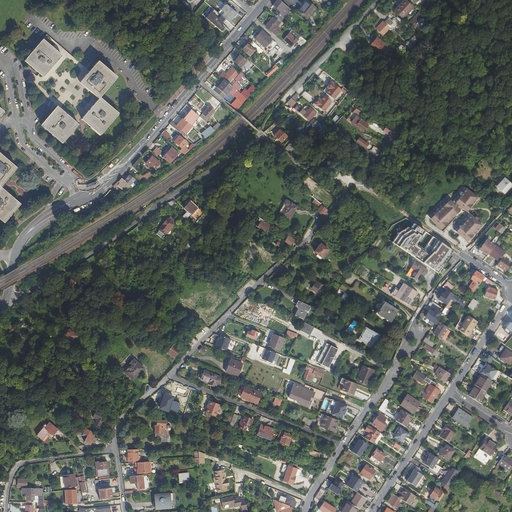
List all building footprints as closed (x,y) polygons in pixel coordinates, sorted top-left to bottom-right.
[(291,10),(279,0),(277,0),(273,6),(278,10),(274,15),(282,21),(291,10)] [(404,0),(398,7),(406,15),(413,8),(404,0)] [(306,1),(299,11),(308,19),(316,9),(306,1)] [(406,15),(398,7),(395,10),(403,18),(406,15)] [(205,18),(221,30),(224,27),(221,24),(226,19),(213,8),(205,18)] [(421,11),(412,21),(416,25),(426,15),(421,11)] [(384,23),(390,28),(394,23),(392,21),(389,18),(384,23)] [(278,24),(271,19),(264,27),(273,35),(276,31),(274,29),(278,24)] [(394,19),(392,21),(394,23),(390,28),(389,29),(390,30),(391,30),(393,31),(394,30),(395,31),(400,26),(397,23),(398,22),(394,19)] [(390,28),(384,23),(383,22),(377,29),(383,35),(389,29),(390,28)] [(260,33),(254,39),(259,44),(263,40),(265,41),(267,38),(260,33)] [(299,39),(294,34),(286,43),(294,49),(301,41),(299,39)] [(414,36),(406,45),(411,49),(413,47),(413,46),(418,40),(414,36)] [(378,38),(372,44),(379,51),(385,44),(378,38)] [(33,67),(43,75),(60,56),(41,40),(24,59),(33,67)] [(271,40),(265,47),(267,48),(265,51),(271,56),(276,51),(273,48),(276,45),(271,40)] [(247,44),(242,50),(249,57),(254,51),(247,44)] [(393,47),(391,46),(382,57),(384,58),(393,47)] [(239,56),(234,62),(241,69),(247,62),(239,56)] [(277,68),(284,64),(281,60),(275,64),(277,68)] [(80,81),(99,98),(102,95),(116,79),(97,62),(80,81)] [(268,77),(277,69),(274,67),(266,75),(268,77)] [(217,68),(215,71),(223,79),(226,76),(223,72),(222,73),(217,68)] [(233,70),(232,71),(228,76),(226,79),(229,82),(228,83),(233,87),(237,82),(242,76),(243,75),(241,73),(235,80),(236,81),(235,83),(231,79),(233,77),(234,78),(238,74),(233,70)] [(213,87),(212,89),(223,99),(233,87),(228,83),(225,80),(217,88),(216,88),(214,87),(213,87)] [(330,81),(323,92),(335,99),(342,89),(330,81)] [(246,99),(250,95),(256,88),(253,86),(248,92),(244,97),(246,99)] [(233,107),(237,110),(246,99),(244,97),(240,94),(239,93),(238,92),(234,96),(239,100),(233,107)] [(297,101),(301,97),(297,93),(293,98),(297,101)] [(321,93),(313,104),(325,112),(333,101),(321,93)] [(208,102),(211,104),(217,109),(221,104),(213,97),(208,102)] [(98,99),(81,118),(85,121),(100,134),(117,116),(98,99)] [(69,131),(76,124),(57,107),(41,125),(60,142),(69,131)] [(215,111),(209,107),(200,117),(205,122),(215,111)] [(302,109),(299,113),(310,122),(317,114),(311,108),(307,113),(302,109)] [(191,110),(183,120),(191,126),(199,116),(191,110)] [(357,117),(353,123),(364,132),(368,125),(357,117)] [(192,127),(191,126),(183,120),(182,119),(177,126),(172,122),(169,125),(177,131),(179,129),(185,134),(192,127)] [(316,122),(314,125),(320,131),(322,128),(316,122)] [(204,137),(206,138),(215,131),(211,127),(201,135),(204,137)] [(279,130),(274,136),(281,143),(287,137),(279,130)] [(161,135),(167,139),(169,136),(164,131),(161,135)] [(184,154),(189,151),(184,147),(187,143),(179,136),(174,142),(182,149),(181,151),(184,154)] [(206,138),(204,137),(194,145),(195,146),(197,145),(206,138)] [(357,142),(366,148),(368,145),(360,138),(357,142)] [(376,139),(376,140),(375,142),(373,141),(371,144),(380,150),(384,145),(376,139)] [(292,154),(299,147),(293,142),(286,149),(292,154)] [(156,147),(152,152),(159,158),(161,155),(160,154),(162,152),(156,147)] [(171,148),(163,158),(170,163),(178,154),(171,148)] [(0,154),(0,183),(2,182),(15,167),(0,154)] [(152,157),(146,164),(149,167),(148,168),(152,172),(160,163),(152,157)] [(319,165),(316,170),(320,173),(329,180),(332,174),(324,168),(319,165)] [(34,177),(38,173),(34,168),(30,172),(34,177)] [(122,179),(119,183),(120,184),(117,186),(124,192),(128,189),(130,187),(130,186),(135,181),(130,177),(126,182),(122,179)] [(511,184),(505,178),(498,187),(505,193),(511,185),(511,184)] [(0,188),(0,223),(9,213),(18,204),(0,188)] [(455,204),(467,212),(478,197),(466,189),(455,204)] [(318,190),(312,197),(315,200),(321,205),(327,197),(318,190)] [(215,203),(207,196),(203,200),(212,207),(215,203)] [(286,206),(281,214),(290,219),(297,207),(286,200),(283,205),(286,206)] [(321,205),(315,200),(312,202),(319,208),(317,211),(321,215),(322,214),(324,216),(328,210),(321,205)] [(460,211),(450,200),(430,219),(441,230),(460,211)] [(202,213),(190,202),(184,209),(187,211),(185,214),(187,217),(190,214),(196,219),(202,213)] [(170,203),(166,207),(172,212),(175,208),(170,203)] [(456,232),(467,242),(482,225),(471,215),(456,232)] [(175,224),(174,220),(173,223),(169,220),(168,219),(159,230),(166,235),(175,224)] [(259,219),(255,226),(259,228),(259,229),(267,233),(270,226),(263,222),(264,221),(259,219)] [(495,228),(503,234),(506,230),(498,224),(495,228)] [(394,228),(391,226),(384,237),(385,238),(387,234),(389,236),(394,228)] [(288,236),(284,241),(291,245),(294,240),(288,236)] [(489,254),(495,246),(496,243),(489,238),(487,241),(487,240),(481,246),(489,254)] [(273,243),(272,242),(270,246),(274,248),(275,246),(280,249),(283,245),(274,241),(273,243)] [(441,248),(434,243),(433,243),(430,245),(427,249),(425,248),(424,247),(422,247),(420,248),(417,253),(416,254),(417,255),(417,256),(430,265),(431,265),(432,265),(433,265),(434,264),(442,252),(442,251),(442,249),(441,248)] [(321,244),(314,252),(322,258),(329,250),(321,244)] [(198,245),(192,255),(196,257),(202,248),(198,245)] [(505,253),(495,246),(489,254),(499,261),(502,257),(505,253)] [(499,261),(497,264),(507,270),(511,264),(502,257),(499,261)] [(415,262),(411,267),(415,270),(411,277),(416,280),(420,274),(424,276),(427,270),(415,262)] [(253,263),(249,269),(256,273),(260,267),(253,263)] [(239,271),(236,276),(234,280),(242,284),(244,281),(247,276),(239,271)] [(471,279),(479,284),(484,276),(476,271),(471,279)] [(71,279),(66,286),(73,292),(78,285),(71,279)] [(314,283),(311,288),(319,293),(323,286),(316,282),(315,284),(314,283)] [(343,284),(339,289),(342,291),(343,292),(340,297),(347,302),(351,297),(352,298),(361,285),(357,282),(353,288),(349,288),(343,284)] [(409,306),(411,303),(410,302),(414,295),(415,296),(417,292),(407,286),(402,293),(399,290),(395,297),(409,306)] [(493,289),(488,287),(485,296),(494,299),(497,291),(493,290),(493,289)] [(219,299),(216,303),(219,305),(220,303),(224,306),(231,296),(224,291),(221,295),(219,293),(218,293),(216,296),(216,297),(219,299)] [(454,302),(459,305),(461,302),(453,296),(450,300),(454,302)] [(469,304),(468,305),(473,309),(477,302),(473,299),(469,304)] [(386,301),(377,314),(390,322),(397,311),(393,308),(394,306),(386,301)] [(298,302),(296,306),(299,307),(295,315),(302,319),(306,311),(308,312),(310,307),(298,302)] [(270,311),(271,308),(265,305),(264,308),(261,307),(260,310),(258,309),(254,319),(262,322),(266,312),(264,312),(265,309),(270,311)] [(430,321),(429,323),(433,325),(441,311),(431,305),(423,317),(430,321)] [(206,312),(200,320),(208,325),(214,317),(206,312)] [(201,322),(193,316),(187,326),(196,332),(198,328),(197,328),(201,322)] [(476,321),(469,316),(463,325),(460,323),(456,329),(468,337),(471,331),(470,330),(476,321)] [(505,318),(502,322),(511,328),(511,327),(511,317),(511,319),(510,319),(509,319),(508,320),(505,318)] [(354,320),(347,328),(350,332),(358,324),(354,320)] [(437,320),(435,323),(438,325),(433,333),(441,338),(444,340),(450,331),(447,329),(448,328),(437,320)] [(22,334),(8,323),(5,327),(19,338),(22,334)] [(304,327),(302,331),(309,335),(312,331),(304,327)] [(365,327),(357,340),(373,349),(381,336),(365,327)] [(39,348),(50,333),(45,329),(38,338),(31,332),(26,337),(34,344),(39,348)] [(190,333),(185,329),(177,340),(186,346),(191,339),(188,337),(190,333)] [(69,330),(63,338),(71,344),(77,336),(69,330)] [(251,333),(248,332),(246,336),(255,339),(258,333),(252,330),(251,333)] [(26,337),(22,334),(19,338),(32,347),(34,344),(26,337)] [(226,350),(231,339),(219,334),(215,346),(226,350)] [(284,339),(273,335),(269,346),(280,350),(284,339)] [(436,344),(426,337),(423,341),(433,348),(436,344)] [(17,348),(24,353),(29,347),(23,342),(17,348)] [(164,351),(161,354),(173,361),(180,350),(173,345),(167,353),(164,351)] [(426,345),(424,348),(437,357),(439,353),(426,345)] [(12,348),(3,359),(11,365),(13,363),(11,361),(18,353),(12,348)] [(335,354),(324,348),(319,358),(320,359),(318,362),(326,367),(328,363),(328,364),(330,360),(332,361),(335,354)] [(276,352),(266,349),(262,359),(271,363),(274,358),(276,352)] [(511,353),(506,349),(500,358),(510,365),(511,361),(511,353)] [(133,359),(129,364),(130,365),(124,372),(133,380),(144,368),(133,359)] [(242,364),(231,359),(226,372),(237,377),(242,364)] [(491,381),(498,370),(487,363),(483,369),(482,369),(479,373),(481,375),(491,381)] [(284,368),(282,372),(289,375),(292,367),(288,365),(286,369),(284,368)] [(323,378),(325,372),(307,365),(305,370),(304,369),(300,377),(310,381),(313,374),(323,378)] [(362,366),(356,380),(368,385),(374,371),(362,366)] [(439,368),(435,373),(437,374),(436,377),(444,382),(449,374),(439,368)] [(204,370),(201,379),(209,382),(208,384),(216,387),(217,384),(218,385),(221,377),(204,370)] [(417,371),(413,377),(422,383),(426,377),(417,371)] [(475,386),(485,392),(492,382),(491,381),(481,375),(475,385),(475,386)] [(426,378),(424,381),(430,385),(422,397),(432,403),(439,390),(435,387),(436,385),(426,378)] [(338,389),(354,395),(358,384),(341,379),(338,389)] [(314,393),(292,385),(287,399),(306,406),(310,396),(313,397),(314,393)] [(244,386),(240,397),(257,404),(261,393),(244,386)] [(479,403),(486,392),(485,392),(475,386),(469,396),(479,403)] [(160,408),(168,411),(173,397),(165,394),(160,408)] [(407,395),(401,405),(413,413),(419,403),(407,395)] [(279,406),(282,399),(275,397),(272,404),(279,406)] [(388,401),(385,399),(378,410),(388,416),(391,412),(384,408),(388,401)] [(330,400),(326,412),(342,418),(346,406),(330,400)] [(220,404),(211,401),(207,413),(215,416),(220,404)] [(472,417),(460,409),(454,418),(466,426),(472,417)] [(69,416),(80,424),(85,417),(75,410),(72,413),(71,412),(69,416)] [(396,421),(405,427),(412,417),(402,410),(395,421),(396,421)] [(97,420),(95,424),(99,427),(105,416),(95,412),(93,418),(97,420)] [(379,413),(372,424),(381,431),(386,424),(384,422),(387,418),(379,413)] [(339,420),(324,415),(320,426),(334,431),(339,420)] [(245,416),(239,429),(246,431),(248,425),(251,426),(253,419),(245,416)] [(157,426),(155,426),(155,433),(155,437),(161,437),(161,441),(169,442),(170,426),(165,426),(165,421),(157,421),(157,426)] [(44,427),(37,435),(43,440),(47,435),(51,438),(58,430),(49,423),(45,428),(44,427)] [(261,425),(257,435),(270,440),(272,434),(268,433),(269,428),(261,425)] [(368,433),(365,438),(373,443),(380,433),(369,425),(365,431),(368,433)] [(447,425),(440,437),(448,443),(456,431),(447,425)] [(68,427),(65,431),(75,439),(77,435),(68,427)] [(400,427),(393,438),(402,443),(406,437),(407,438),(410,433),(400,427)] [(85,442),(90,445),(91,442),(94,443),(97,439),(94,438),(95,435),(85,429),(83,433),(88,436),(85,442)] [(283,437),(282,437),(279,442),(288,446),(290,440),(288,439),(290,435),(284,433),(283,437)] [(496,446),(486,439),(480,449),(490,455),(496,446)] [(440,451),(443,446),(436,440),(432,444),(440,451)] [(455,451),(447,445),(442,452),(440,456),(448,461),(455,451)] [(372,450),(369,454),(381,462),(385,455),(376,449),(374,452),(372,450)] [(138,450),(127,450),(128,461),(140,461),(140,458),(138,458),(138,450)] [(310,450),(308,454),(318,458),(320,453),(310,450)] [(423,462),(425,457),(417,453),(415,458),(423,462)] [(432,469),(438,458),(429,453),(422,464),(432,469)] [(511,466),(511,460),(504,455),(498,464),(509,471),(511,466)] [(98,463),(98,462),(96,462),(97,477),(109,475),(107,462),(100,462),(98,463)] [(295,468),(286,465),(281,480),(291,484),(294,476),(293,476),(293,474),(295,469),(295,468)] [(366,465),(361,473),(370,479),(375,471),(366,465)] [(459,472),(453,468),(451,471),(449,470),(445,478),(449,480),(453,475),(456,477),(459,472)] [(407,481),(415,487),(423,475),(414,469),(411,475),(409,474),(406,478),(408,479),(407,481)] [(215,479),(213,479),(214,484),(215,484),(217,494),(227,492),(227,487),(229,487),(228,481),(226,482),(225,477),(226,477),(225,471),(214,473),(215,479)] [(188,473),(179,474),(179,483),(188,482),(188,473)] [(63,475),(60,475),(61,487),(75,486),(74,474),(64,476),(63,475)] [(143,475),(129,477),(130,483),(137,483),(138,489),(144,488),(143,475)] [(346,485),(357,491),(363,481),(352,475),(346,485)] [(333,490),(333,491),(338,495),(344,486),(339,483),(335,488),(331,485),(329,488),(333,490)] [(316,498),(320,500),(321,498),(326,490),(323,487),(316,498)] [(435,487),(430,496),(437,500),(442,492),(435,487)] [(112,498),(110,488),(98,490),(99,499),(112,498)] [(43,493),(43,489),(23,489),(23,493),(27,493),(27,500),(33,500),(33,495),(39,495),(39,503),(43,503),(43,501),(43,493)] [(502,494),(493,489),(490,493),(499,499),(502,494)] [(67,490),(67,504),(76,504),(75,490),(67,490)] [(401,499),(410,505),(416,497),(406,490),(400,499),(401,499)] [(173,493),(154,494),(155,501),(153,501),(154,506),(160,506),(160,508),(168,507),(169,506),(170,505),(170,502),(172,501),(173,500),(173,493)] [(359,509),(366,498),(357,493),(351,503),(358,508),(359,509)] [(399,498),(396,496),(392,494),(387,502),(397,508),(398,506),(403,509),(404,507),(398,503),(401,499),(400,499),(399,498)] [(233,498),(221,500),(223,510),(231,508),(230,507),(235,506),(235,509),(241,508),(240,500),(234,501),(233,498)] [(286,498),(284,503),(294,507),(296,502),(286,498)] [(290,511),(289,506),(274,500),(277,511),(280,511),(290,511)] [(426,500),(424,502),(435,509),(438,504),(436,502),(434,505),(429,501),(428,502),(426,500)] [(355,511),(358,508),(351,503),(348,501),(341,511),(355,511)]
